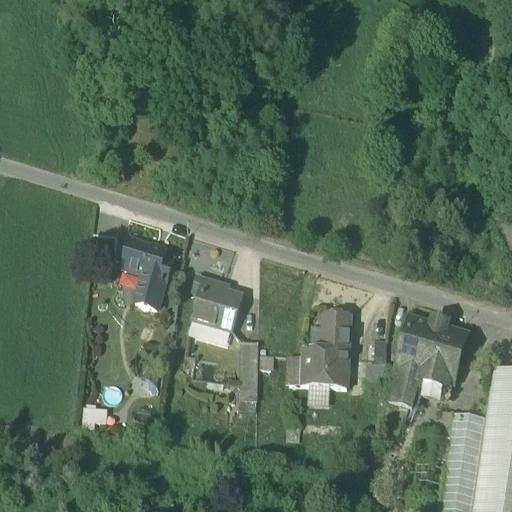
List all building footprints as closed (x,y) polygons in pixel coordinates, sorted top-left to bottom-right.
[(90,271),(114,273),(117,243),(93,241),(90,271)] [(134,308),(156,315),(164,287),(165,287),(170,270),(162,267),(165,258),(130,247),(122,274),(142,280),(134,308)] [(190,325),(232,337),(243,302),(218,295),(219,289),(195,282),(191,297),(198,299),(190,325)] [(323,319),(321,354),(348,356),(350,320),(323,319)] [(420,381),(453,390),(466,340),(411,324),(397,374),(420,381)] [(374,371),(386,371),(386,347),(374,347),(374,371)] [(240,385),(257,386),(258,348),(241,348),(240,385)] [(346,394),(348,356),(321,354),(303,353),(303,363),(302,391),(346,394)] [(182,377),(192,379),(195,362),(184,361),(182,377)] [(288,391),(302,391),(303,363),(289,362),(288,391)] [(388,409),(411,415),(420,381),(397,374),(388,409)] [(511,511),(511,377),(492,374),(483,440),(421,430),(407,511),(511,511)] [(240,394),(257,394),(257,386),(240,385),(240,394)] [(286,444),(298,445),(300,427),(288,425),(286,444)]
